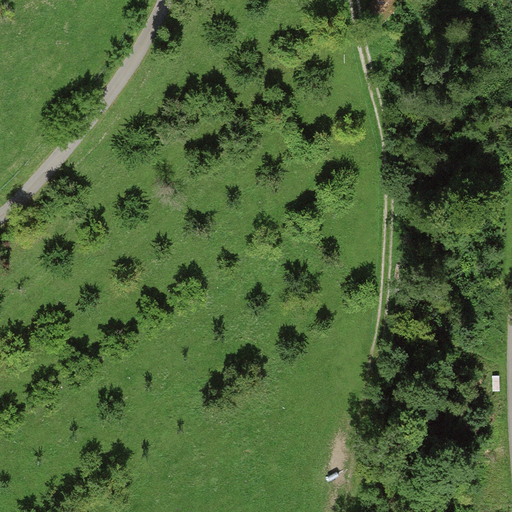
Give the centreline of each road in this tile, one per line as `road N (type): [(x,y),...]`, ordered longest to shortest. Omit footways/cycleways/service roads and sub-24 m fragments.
road 1 (track): [(355,0),(386,144),(389,253),(353,511)]
road 2 (unclassified): [(0,221),(45,179),(153,36),(169,0)]
